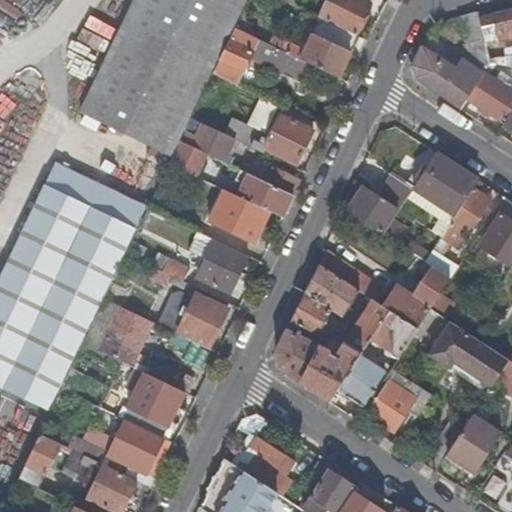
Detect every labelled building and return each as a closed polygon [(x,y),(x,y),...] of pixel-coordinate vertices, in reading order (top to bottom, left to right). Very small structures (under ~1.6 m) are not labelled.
[(138,0),(83,115),(170,156),(245,0),(138,0)] [(326,0),(318,17),(333,25),(355,35),(371,3),(364,0),(326,0)] [(511,8),(478,17),(484,42),(485,45),(511,39),(511,8)] [(461,15),(469,46),(484,42),(478,17),(477,11),(461,15)] [(250,26),(238,20),(234,29),(246,34),(250,26)] [(347,52),(355,35),(333,25),(325,42),(347,52)] [(321,85),(327,73),(268,45),(246,34),(234,29),(212,73),(234,84),(249,51),(321,85)] [(350,54),(347,52),(325,42),(311,36),(304,51),(272,36),(268,45),(327,73),(338,78),(350,54)] [(488,57),(511,56),(511,39),(485,45),(488,57)] [(484,42),(469,46),(463,55),(486,68),(489,63),(488,57),(485,45),(484,42)] [(486,68),(463,55),(457,66),(422,46),(412,66),(417,77),(451,102),(460,108),(467,98),(483,73),(486,68)] [(511,56),(488,57),(489,63),(511,66),(511,56)] [(483,73),(511,91),(511,66),(489,63),(486,68),(483,73)] [(511,110),(511,91),(483,73),(467,98),(504,122),(511,110)] [(256,131),(270,101),(254,94),(240,123),(248,127),(256,131)] [(511,110),(504,122),(503,125),(511,130),(511,110)] [(280,114),(263,148),(297,164),(314,130),(280,114)] [(196,135),(201,123),(191,118),(185,130),(196,135)] [(233,119),(225,134),(234,139),(241,142),(248,127),(233,119)] [(223,161),(234,139),(225,134),(201,123),(196,135),(185,130),(180,141),(207,153),(223,161)] [(196,176),(207,153),(180,141),(169,163),(169,164),(196,176)] [(449,212),(455,216),(473,189),(478,181),(437,153),(425,170),(414,187),(413,189),(449,212)] [(400,179),(414,187),(425,170),(412,161),(400,179)] [(256,162),(250,174),(293,195),(300,179),(270,165),(269,168),(256,162)] [(244,184),(238,196),(268,211),(282,218),(293,195),(250,174),(226,163),(221,173),(244,184)] [(58,167),(48,188),(136,230),(146,209),(58,167)] [(414,187),(400,179),(394,175),(380,197),(397,208),(399,210),(413,189),(414,187)] [(223,201),(227,191),(211,183),(206,193),(223,201)] [(381,233),(397,208),(380,197),(363,187),(348,211),(381,233)] [(136,230),(48,188),(0,285),(0,387),(48,411),(136,230)] [(491,201),(473,189),(455,216),(450,224),(463,233),(460,239),(464,241),(467,236),(469,236),(491,201)] [(252,244),(268,211),(238,196),(235,195),(232,201),(246,208),(241,218),(223,209),(215,226),(252,244)] [(455,216),(449,212),(443,221),(439,219),(431,231),(441,237),(450,224),(455,216)] [(479,247),(511,268),(511,220),(501,214),(479,247)] [(229,292),(246,256),(194,231),(189,240),(202,247),(196,257),(204,261),(197,276),(229,292)] [(458,266),(433,250),(425,262),(432,267),(450,279),(458,266)] [(399,317),(404,310),(387,299),(391,293),(326,251),(319,265),(359,291),(372,300),(390,311),(399,317)] [(157,254),(151,266),(155,267),(183,281),(189,269),(157,254)] [(342,316),(359,291),(319,265),(274,354),(277,366),(303,385),(329,402),(338,390),(360,357),(371,341),(390,311),(372,300),(339,350),(329,343),(325,349),(305,339),(310,330),(318,334),(331,309),(342,316)] [(184,288),(186,283),(183,281),(155,267),(151,277),(169,285),(170,282),(184,288)] [(412,296),(430,308),(450,279),(432,267),(412,296)] [(339,350),(372,300),(359,291),(342,316),(331,309),(318,334),(310,330),(305,339),(325,349),(329,343),(339,350)] [(162,316),(158,325),(163,327),(171,331),(177,334),(178,333),(209,347),(226,309),(196,295),(188,310),(183,308),(181,313),(179,313),(175,322),(162,316)] [(430,308),(412,296),(404,310),(399,317),(417,329),(430,308)] [(132,369),(154,323),(104,299),(82,345),(121,364),(132,369)] [(388,352),(398,358),(417,329),(399,317),(390,311),(371,341),(380,347),(387,336),(395,342),(388,352)] [(430,353),(449,366),(470,334),(451,322),(430,353)] [(167,339),(171,331),(163,327),(159,335),(167,339)] [(449,366),(488,392),(500,374),(509,360),(470,334),(449,366)] [(385,373),(360,357),(338,390),(364,407),(385,373)] [(511,362),(509,360),(500,374),(511,382),(511,362)] [(168,428),(184,394),(183,393),(161,383),(132,369),(121,364),(117,373),(135,381),(138,377),(142,379),(127,409),(168,428)] [(168,368),(161,383),(183,393),(190,378),(168,368)] [(424,404),(388,381),(368,412),(394,430),(403,417),(407,411),(416,417),(424,404)] [(0,426),(10,403),(0,398),(0,426)] [(109,422),(113,414),(93,405),(89,413),(109,422)] [(411,423),(416,417),(407,411),(403,417),(411,423)] [(251,429),(259,417),(255,414),(242,417),(239,422),(251,429)] [(500,436),(471,417),(459,436),(447,455),(475,474),(500,436)] [(146,474),(163,438),(122,418),(119,423),(123,425),(109,456),(146,474)] [(445,427),(422,463),(436,472),(447,455),(459,436),(445,427)] [(38,489),(60,444),(39,434),(18,479),(38,489)] [(259,439),(239,469),(277,494),(281,496),(290,481),(284,477),(294,462),(259,439)] [(82,441),(77,452),(99,463),(104,451),(82,441)] [(0,457),(0,473),(3,476),(18,451),(8,445),(0,457)] [(113,511),(121,511),(137,481),(99,463),(77,452),(72,450),(62,470),(84,480),(91,466),(96,468),(100,470),(93,485),(86,499),(113,511)] [(263,511),(277,494),(239,469),(224,459),(200,509),(204,511),(263,511)] [(483,492),(508,504),(511,494),(511,464),(499,459),(483,492)] [(89,482),(93,485),(100,470),(96,468),(89,482)] [(328,471),(302,510),(304,511),(339,511),(353,493),(356,488),(328,471)] [(382,511),(353,493),(339,511),(382,511)]
